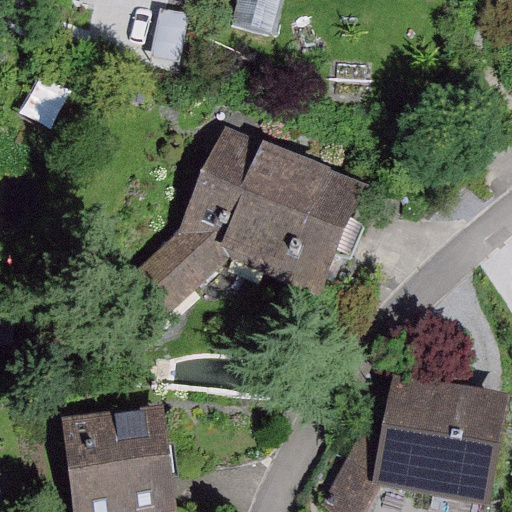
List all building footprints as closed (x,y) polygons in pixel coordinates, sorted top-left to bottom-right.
[(291,0),(246,0),(240,36),(283,44),(291,0)] [(196,19),(164,14),(156,65),(188,71),(196,19)] [(43,80),(21,120),(56,139),(78,99),(43,80)] [(211,285),(307,326),(356,215),(215,153),(171,252),(216,272),(211,285)] [(179,258),(119,311),(155,350),(214,297),(179,258)] [(511,318),(511,288),(498,298),(511,318)] [(367,511),(395,392),(362,384),(332,511),(367,511)] [(380,493),(469,511),(484,511),(504,423),(399,401),(380,493)] [(162,511),(153,444),(56,457),(62,511),(162,511)]
